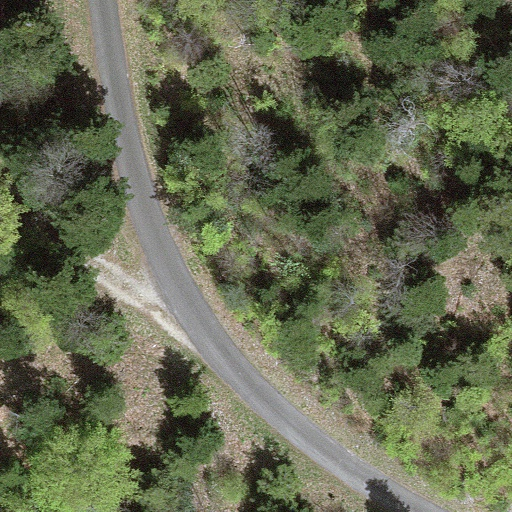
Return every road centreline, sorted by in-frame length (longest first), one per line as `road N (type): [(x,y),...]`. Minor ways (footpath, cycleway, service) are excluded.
road 1 (track): [(420,511),(290,425),(209,341),(142,201),(97,0)]
road 2 (track): [(209,341),(0,187)]
